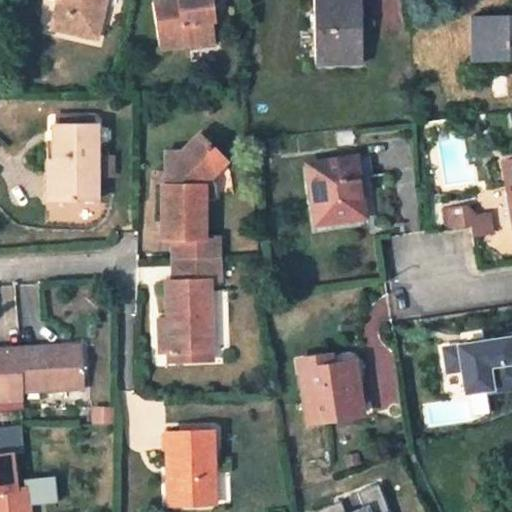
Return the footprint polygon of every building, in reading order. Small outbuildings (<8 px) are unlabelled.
[(60,0),(57,15),(80,19),(77,34),(100,39),(108,0),(60,0)] [(221,24),(217,2),(216,0),(180,0),(181,2),(156,6),(164,52),(194,48),(194,50),(220,46),(217,24),(221,24)] [(355,0),(313,0),(314,64),(362,62),(361,15),(356,15),(355,0)] [(365,15),(364,0),(355,0),(356,15),(361,15),(365,15)] [(54,28),(77,34),(80,19),(57,15),(54,28)] [(511,15),(472,16),(473,63),(511,61),(511,15)] [(54,125),(54,161),(47,160),(47,174),(57,174),(57,199),(96,199),(96,125),(54,125)] [(447,126),(436,128),(440,145),(450,144),(447,126)] [(163,187),(163,240),(174,240),(204,239),(203,197),(203,183),(208,179),(225,162),(198,135),(182,151),(165,152),(165,171),(171,175),(178,175),(178,186),(165,187),(163,187)] [(261,151),(277,149),(276,137),(260,138),(261,151)] [(366,157),(308,166),(318,223),(364,215),(358,180),(369,178),(366,157)] [(165,171),(165,187),(178,186),(178,175),(171,175),(165,171)] [(47,174),(47,199),(57,199),(57,174),(47,174)] [(203,197),(214,197),(214,187),(208,179),(203,183),(203,197)] [(468,207),(444,211),(446,229),(470,226),(468,207)] [(204,239),(174,240),(174,260),(218,258),(217,239),(204,239)] [(209,280),(220,280),(220,258),(218,258),(174,260),(175,282),(209,280)] [(397,318),(418,317),(415,275),(394,276),(397,318)] [(168,282),(169,317),(171,317),(172,330),(160,330),(161,353),(166,352),(212,349),(209,280),(175,282),(168,282)] [(169,317),(160,318),(160,330),(172,330),(171,317),(169,317)] [(511,329),(504,330),(505,337),(452,343),(456,397),(511,392),(511,329)] [(61,347),(2,350),(3,361),(0,361),(0,398),(24,397),(24,390),(85,386),(82,350),(61,352),(61,347)] [(167,363),(212,360),(212,349),(166,352),(167,363)] [(358,355),(331,359),(332,364),(352,361),(356,380),(362,379),(358,355)] [(299,360),(300,369),(308,423),(361,415),(357,386),(363,385),(362,379),(356,380),(352,361),(332,364),(330,356),(299,360)] [(112,409),(95,409),(94,424),(112,424),(112,409)] [(0,447),(22,446),(21,424),(0,425),(0,447)] [(181,433),(167,434),(168,466),(173,466),(175,506),(214,504),(211,432),(207,432),(181,433)] [(361,464),(359,453),(346,455),(349,466),(361,464)] [(10,455),(0,456),(0,511),(28,511),(26,488),(14,489),(10,455)] [(389,511),(380,485),(359,492),(365,508),(354,511),(346,511),(342,501),(314,511),(389,511)]
